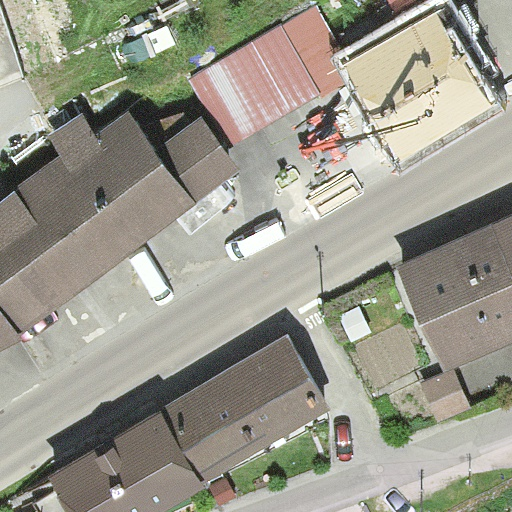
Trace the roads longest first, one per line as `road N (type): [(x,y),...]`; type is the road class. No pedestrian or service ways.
road 1 (secondary): [(282,265),(158,331),(0,439)]
road 2 (secondary): [(511,137),(282,265)]
road 3 (residential): [(282,265),(377,475)]
road 4 (residential): [(511,429),(377,475)]
